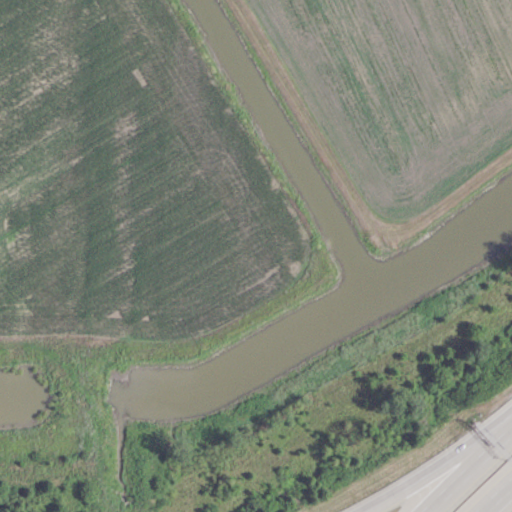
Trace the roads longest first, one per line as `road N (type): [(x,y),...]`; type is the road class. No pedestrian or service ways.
road 1 (motorway): [(511,424),(359,511)]
road 2 (motorway): [(511,426),(422,511)]
